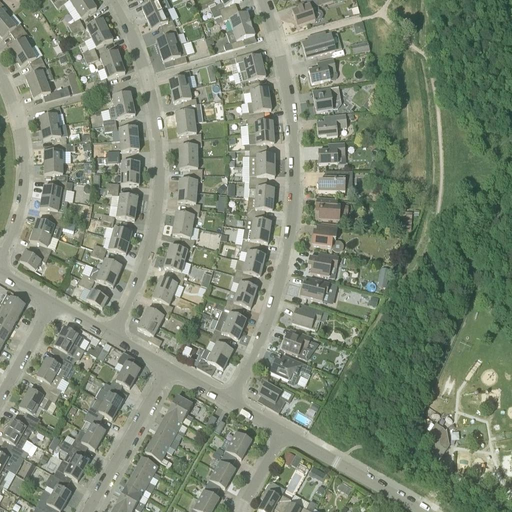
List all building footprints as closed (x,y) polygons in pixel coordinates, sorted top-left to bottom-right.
[(64,0),(62,0),(54,7),(57,11),(68,4),(64,0)] [(71,0),(69,2),(75,12),(90,2),(89,0),(71,0)] [(161,0),(151,0),(148,2),(151,7),(142,11),(147,22),(163,14),(158,4),(163,2),(161,0)] [(215,20),(221,18),(233,13),(231,7),(242,3),(240,0),(220,0),(222,5),(210,11),(215,20)] [(316,9),(337,2),(337,1),(336,0),(313,0),(316,9)] [(90,2),(75,12),(81,21),(97,12),(90,2)] [(0,4),(0,27),(8,21),(1,12),(5,9),(0,4)] [(297,29),(315,23),(310,8),(292,14),(297,29)] [(235,19),(233,13),(221,18),(222,20),(223,24),(229,21),(233,33),(251,27),(247,16),(235,19)] [(163,14),(147,22),(152,33),(161,29),(163,34),(175,29),(172,23),(168,25),(163,14)] [(8,21),(0,27),(0,38),(2,41),(10,35),(14,40),(24,33),(20,26),(16,30),(8,21)] [(68,28),(71,33),(82,27),(79,21),(68,28)] [(86,30),(91,40),(108,32),(102,22),(86,30)] [(82,27),(71,33),(74,38),(85,32),(82,27)] [(251,27),(233,33),(236,44),(231,46),(232,52),(245,48),(243,42),(254,38),(251,27)] [(175,29),(163,34),(165,40),(156,43),(160,54),(177,48),(173,38),(178,36),(175,29)] [(108,32),(91,40),(96,51),(113,43),(108,32)] [(24,33),(14,40),(17,45),(9,50),(15,60),(30,51),(24,41),(28,39),(24,33)] [(314,37),(307,39),(308,44),(302,46),(306,61),(335,53),(331,38),(326,39),(324,34),(314,37)] [(350,48),(352,57),(370,53),(368,44),(350,48)] [(183,46),(177,48),(160,54),(163,65),(173,62),(174,68),(187,64),(185,58),(187,57),(183,46)] [(30,51),(15,60),(21,70),(29,65),(32,71),(43,65),(40,59),(36,61),(30,51)] [(82,56),(85,61),(96,56),(94,51),(82,56)] [(100,60),(104,71),(121,65),(117,54),(100,60)] [(239,75),(263,69),(260,58),(250,60),(249,55),(235,59),(236,66),(239,75)] [(96,56),(85,61),(87,66),(99,62),(96,56)] [(58,59),(61,66),(67,63),(64,57),(58,59)] [(317,65),(318,71),(308,74),(311,87),(330,83),(329,76),(336,74),(333,61),(317,65)] [(30,91),(46,85),(53,82),(49,71),(47,72),(43,65),(32,71),(35,77),(25,80),(30,91)] [(121,65),(104,71),(108,82),(125,76),(121,65)] [(263,69),(239,75),(241,84),(242,90),(257,87),(256,82),(265,80),(263,69)] [(171,95),(189,91),(186,80),(191,79),(189,72),(177,76),(178,81),(169,83),(171,95)] [(76,75),(70,75),(73,94),(79,93),(76,75)] [(93,85),(95,91),(107,87),(105,81),(93,85)] [(45,105),(70,98),(68,89),(50,96),(46,85),(30,91),(34,102),(43,99),(45,105)] [(257,87),(242,90),(243,97),(250,95),(252,105),(269,102),(267,91),(258,93),(257,87)] [(312,93),(314,107),(315,107),(316,115),(326,113),(329,115),(330,113),(333,112),(331,104),(339,103),(340,101),(338,89),(312,93)] [(184,109),(197,107),(196,101),(191,102),(189,91),(171,95),(174,106),(183,104),(184,109)] [(109,95),(97,99),(99,104),(111,101),(109,95)] [(112,99),(115,110),(132,107),(130,95),(112,99)] [(243,122),(247,122),(262,120),(261,114),(271,113),(269,102),(252,105),(247,106),(249,115),(243,116),(243,122)] [(132,107),(115,110),(108,112),(111,122),(115,121),(115,122),(117,122),(135,118),(132,107)] [(198,113),(197,107),(184,109),(185,115),(175,116),(177,128),(195,126),(193,114),(198,113)] [(41,132),(59,129),(57,117),(61,116),(59,109),(47,112),(49,118),(39,120),(41,132)] [(323,119),(324,126),(316,126),(318,140),(326,139),(326,141),(337,139),(337,131),(347,130),(345,117),(323,119)] [(248,137),(273,135),(272,124),(262,125),(262,120),(247,122),(248,128),(248,137)] [(104,129),(116,127),(115,122),(115,121),(111,122),(103,123),(104,128),(104,129)] [(195,126),(177,128),(178,139),(188,138),(189,143),(201,142),(201,136),(196,136),(195,126)] [(116,127),(104,129),(104,132),(105,135),(117,133),(116,127)] [(61,140),(59,129),(41,132),(43,143),(53,142),(54,148),(66,147),(66,139),(61,140)] [(119,131),(120,143),(138,141),(137,130),(119,131)] [(273,135),(248,137),(249,147),(244,147),(244,153),(249,153),(264,152),(264,147),(274,147),(273,135)] [(138,141),(120,143),(121,155),(139,153),(138,141)] [(201,142),(189,143),(189,149),(179,149),(179,161),(197,160),(197,149),(202,149),(201,142)] [(318,154),(318,167),(338,166),(337,159),(345,158),(344,145),(328,146),(328,153),(318,154)] [(44,166),(62,166),(62,154),(75,154),(74,146),(66,147),(54,148),(54,154),(44,154),(44,166)] [(264,152),(249,153),(250,159),(250,169),(274,169),(274,158),(264,158),(264,152)] [(197,160),(179,161),(180,172),(190,172),(189,177),(202,178),(202,171),(198,171),(197,160)] [(377,172),(380,165),(372,162),(369,169),(377,172)] [(121,176),(139,177),(139,165),(121,165),(121,176)] [(63,177),(62,166),(44,166),(45,178),(55,178),(54,184),(67,185),(67,177),(63,177)] [(274,169),(250,169),(250,178),(249,185),(264,185),(264,180),(274,180),(274,169)] [(345,194),(345,181),(348,181),(348,173),(325,173),(324,180),(324,183),(318,183),(318,185),(317,187),(318,189),(318,194),(345,194)] [(139,188),(139,177),(121,176),(121,188),(139,188)] [(178,194),(196,195),(197,184),(202,184),(202,178),(189,177),(189,183),(179,182),(178,194)] [(66,192),(67,185),(54,184),(54,190),(44,189),(42,200),(60,203),(64,204),(66,192)] [(264,191),(264,185),(249,185),(249,191),(250,191),(249,201),(273,202),(274,191),(264,191)] [(216,192),(221,196),(226,191),(221,187),(216,192)] [(187,212),(199,213),(200,207),(196,206),(196,195),(178,194),(178,205),(188,206),(187,212)] [(118,209),(136,212),(138,200),(120,198),(118,209)] [(48,219),(61,222),(62,215),(58,214),(60,203),(42,200),(40,212),(50,213),(48,219)] [(247,216),(262,218),(262,213),(272,214),(273,202),(249,201),(248,200),(248,210),(247,216)] [(339,215),(340,208),(337,208),(337,201),(317,200),(316,212),(319,213),(319,222),(336,223),(337,215),(339,215)] [(134,223),(136,212),(118,209),(116,221),(134,223)] [(199,219),(199,213),(187,212),(186,217),(176,215),(174,227),(192,230),(194,219),(199,219)] [(411,233),(412,214),(403,213),(403,225),(398,224),(398,232),(411,233)] [(245,232),(269,236),(271,225),(261,223),(262,218),(247,216),(246,222),(245,232)] [(101,222),(113,225),(115,219),(102,217),(101,222)] [(34,233),(51,239),(54,228),(59,230),(61,222),(48,219),(47,225),(37,222),(34,233)] [(112,231),(113,225),(101,222),(100,228),(112,231)] [(192,230),(174,227),(172,238),(182,240),(181,245),(193,248),(195,242),(190,241),(192,230)] [(337,230),(322,228),(317,227),(317,233),(314,233),(312,248),(331,250),(332,243),(335,243),(337,230)] [(114,230),(111,241),(129,246),(132,235),(114,230)] [(269,236),(245,232),(243,241),(242,247),(257,250),(258,245),(267,247),(269,236)] [(37,253),(48,259),(51,252),(47,250),(51,239),(34,233),(30,244),(39,248),(37,253)] [(129,246),(111,241),(108,253),(126,257),(129,246)] [(193,248),(181,245),(180,251),(170,248),(167,259),(184,264),(187,253),(192,254),(193,248)] [(93,252),(105,257),(107,251),(95,247),(93,252)] [(257,250),(242,247),(241,254),(248,255),(245,265),(263,269),(265,258),(255,255),(257,250)] [(103,262),(105,257),(93,252),(91,258),(103,262)] [(45,265),(48,259),(37,253),(34,259),(25,254),(19,265),(23,267),(28,269),(35,274),(41,263),(45,265)] [(336,270),(339,258),(319,255),(318,261),(309,259),(307,269),(311,270),(310,276),(329,279),(331,269),(336,270)] [(172,278),(183,282),(185,276),(181,275),(184,264),(167,259),(164,270),(173,273),(172,278)] [(105,262),(101,273),(117,280),(122,269),(105,262)] [(234,278),(249,282),(250,277),(260,279),(263,269),(245,265),(238,263),(236,272),(234,278)] [(389,270),(381,269),(377,287),(385,288),(389,270)] [(117,280),(101,273),(96,284),(113,290),(117,280)] [(81,282),(92,287),(95,282),(83,276),(81,282)] [(181,288),(183,282),(172,278),(170,284),(161,280),(156,291),(173,297),(177,287),(181,288)] [(249,282),(234,278),(233,284),(240,286),(237,295),(253,301),(257,290),(247,287),(249,282)] [(303,285),(300,299),(322,304),(324,295),(327,296),(329,286),(309,281),(308,287),(303,285)] [(92,287),(81,282),(78,287),(90,292),(92,287)] [(173,297),(156,291),(152,302),(161,305),(159,310),(170,315),(173,310),(169,308),(173,297)] [(92,292),(86,303),(102,312),(108,301),(92,292)] [(253,301),(237,295),(233,305),(227,302),(225,308),(239,313),(241,308),(250,312),(253,301)] [(25,307),(6,297),(1,307),(20,317),(25,307)] [(375,307),(377,299),(371,297),(369,305),(375,307)] [(223,314),(225,308),(216,305),(214,310),(223,314)] [(0,308),(0,318),(14,327),(20,317),(1,307),(0,308)] [(320,323),(323,313),(302,307),(300,313),(296,312),(292,326),(316,333),(320,323)] [(237,318),(239,313),(225,308),(223,314),(219,323),(242,332),(246,322),(237,318)] [(170,315),(159,310),(157,315),(148,311),(142,321),(158,329),(164,319),(168,321),(170,315)] [(0,318),(0,331),(9,336),(14,327),(0,318)] [(158,329),(142,321),(137,331),(151,338),(148,343),(159,349),(162,343),(154,339),(158,329)] [(213,337),(226,344),(228,339),(237,343),(242,332),(219,323),(213,337)] [(64,329),(59,339),(80,351),(85,341),(64,329)] [(0,343),(4,346),(9,336),(0,331),(0,343)] [(287,337),(282,352),(299,358),(302,350),(306,351),(309,345),(311,339),(291,332),(294,333),(292,339),(289,338),(287,337)] [(226,344),(213,337),(210,343),(216,346),(212,355),(228,363),(233,353),(224,348),(226,344)] [(84,353),(80,351),(59,339),(54,349),(59,352),(56,358),(57,359),(71,367),(73,368),(75,364),(78,364),(84,353)] [(97,361),(102,351),(96,348),(93,353),(89,350),(87,355),(97,361)] [(102,351),(97,361),(103,364),(108,354),(102,351)] [(223,373),(228,363),(212,355),(206,352),(196,370),(211,378),(209,377),(214,368),(223,373)] [(121,374),(135,382),(140,372),(131,367),(134,361),(123,355),(117,365),(124,369),(121,374)] [(312,370),(303,366),(284,358),(281,364),(276,362),(274,368),(272,369),(271,372),(271,374),(271,376),(289,384),(288,386),(293,388),(297,386),(300,380),(298,379),(300,373),(309,377),(312,370)] [(71,367),(57,359),(54,364),(47,360),(42,370),(55,378),(61,368),(68,372),(71,367)] [(62,382),(55,378),(42,370),(36,380),(43,383),(40,389),(58,400),(61,394),(57,391),(62,382)] [(135,382),(121,374),(116,384),(113,382),(110,388),(119,393),(122,388),(129,391),(135,382)] [(116,399),(119,393),(110,388),(105,385),(102,391),(101,390),(95,400),(97,401),(118,413),(123,403),(116,399)] [(266,401),(262,407),(278,416),(286,403),(278,399),(281,394),(266,385),(259,397),(266,401)] [(58,400),(40,389),(36,395),(30,391),(24,401),(38,409),(47,413),(52,404),(55,405),(58,400)] [(177,398),(172,408),(187,417),(192,407),(177,398)] [(38,409),(24,401),(19,411),(26,414),(23,420),(36,428),(40,422),(33,418),(38,409)] [(86,415),(101,423),(104,418),(112,422),(118,413),(97,401),(92,411),(89,410),(86,415)] [(317,414),(320,409),(313,405),(310,410),(317,414)] [(187,417),(172,408),(166,418),(182,426),(185,421),(191,424),(193,420),(187,417)] [(101,423),(86,415),(83,421),(92,426),(87,436),(100,443),(106,434),(97,429),(101,423)] [(182,426),(166,418),(161,427),(177,436),(183,439),(185,435),(179,432),(182,426)] [(212,418),(205,429),(210,432),(217,421),(212,418)] [(36,428),(23,420),(19,426),(12,422),(7,432),(27,443),(32,433),(33,434),(36,428)] [(220,423),(214,434),(219,437),(225,426),(220,423)] [(446,453),(440,449),(438,439),(437,438),(443,430),(436,425),(428,437),(431,453),(441,460),(446,453)] [(156,436),(177,449),(179,445),(173,441),(177,436),(161,427),(156,436)] [(28,443),(27,443),(7,432),(2,441),(9,445),(6,451),(21,460),(25,454),(22,453),(28,443)] [(100,443),(87,436),(80,432),(72,448),(85,455),(88,449),(95,453),(100,443)] [(236,434),(231,444),(246,453),(252,443),(236,434)] [(150,446),(166,455),(169,449),(175,452),(177,449),(156,436),(150,446)] [(69,467),(83,474),(88,465),(81,461),(85,455),(72,448),(64,443),(59,452),(69,457),(68,460),(72,462),(69,467)] [(246,453),(231,444),(223,459),(234,465),(236,460),(241,462),(246,453)] [(163,460),(166,455),(150,446),(145,455),(167,468),(169,464),(163,460)] [(2,457),(0,455),(0,468),(10,474),(16,465),(20,467),(24,461),(21,460),(6,451),(2,457)] [(290,468),(295,458),(286,453),(281,463),(290,468)] [(45,467),(48,460),(43,457),(40,464),(45,467)] [(298,469),(303,460),(297,457),(292,466),(298,469)] [(215,473),(230,482),(235,472),(231,470),(234,465),(223,459),(215,473)] [(142,461),(137,470),(152,479),(158,482),(160,478),(154,475),(158,469),(142,461)] [(54,478),(68,486),(72,481),(78,484),(83,474),(69,467),(63,463),(54,478)] [(33,467),(25,482),(27,483),(36,468),(33,467)] [(10,474),(0,468),(0,488),(4,491),(7,485),(5,484),(10,474)] [(312,468),(308,476),(313,479),(317,471),(312,468)] [(149,484),(152,479),(137,470),(131,480),(153,492),(155,488),(149,484)] [(225,491),(230,482),(215,473),(206,488),(217,494),(220,489),(225,491)] [(68,486),(54,478),(50,476),(44,487),(54,493),(52,497),(66,505),(71,495),(65,492),(68,486)] [(153,492),(131,480),(126,489),(142,498),(145,492),(151,495),(153,492)] [(348,496),(351,491),(341,485),(338,491),(348,496)] [(217,494),(206,488),(198,502),(214,511),(219,501),(215,498),(217,494)] [(142,498),(126,489),(121,499),(142,511),(144,507),(138,503),(142,498)] [(278,511),(279,511),(280,511),(286,511),(290,507),(292,503),(283,498),(281,497),(279,501),(265,493),(260,501),(264,503),(258,511),(272,511),(273,511),(278,511)] [(55,511),(61,511),(66,505),(52,497),(45,494),(36,509),(41,511),(53,511),(54,511),(55,511)] [(141,511),(142,511),(121,499),(116,508),(122,511),(133,511),(134,511),(136,511),(141,511)] [(213,511),(214,511),(198,502),(192,511),(213,511)] [(313,511),(317,506),(310,503),(306,511),(302,509),(299,511),(290,507),(286,511),(313,511)]
